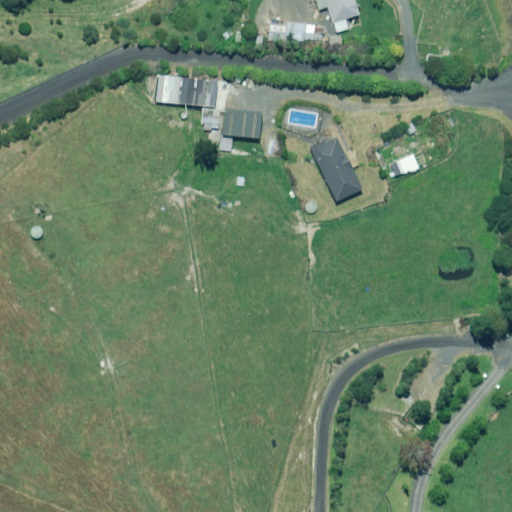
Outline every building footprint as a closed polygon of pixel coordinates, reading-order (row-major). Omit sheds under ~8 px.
[(359,15),(353,0),(315,0),(319,10),(327,8),(333,23),(359,15)] [(269,25),(269,35),(283,36),(284,26),(269,25)] [(326,36),(326,28),(316,28),(316,26),(305,25),(305,35),(326,36)] [(198,73),(156,71),(156,82),(197,84),(198,73)] [(203,126),(206,126),(206,136),(216,136),(216,126),(218,126),(219,109),(203,109),(203,126)] [(253,138),(255,114),(225,112),(224,136),(253,138)] [(362,189),(337,137),(311,149),(336,201),(362,189)] [(235,139),(221,138),(220,151),(234,152),(235,139)] [(311,216),(313,216),(314,216),(315,216),(317,216),(318,215),(319,214),(320,213),(320,212),(321,210),(321,209),(321,208),(321,206),(320,205),(320,204),(319,203),(318,202),(317,201),(315,201),(314,201),(312,201),(311,201),(310,201),(309,202),(308,203),(307,204),(306,205),(306,207),(305,208),(305,209),(306,211),(306,212),(307,213),(308,214),(309,215),(310,216),(311,216)]
